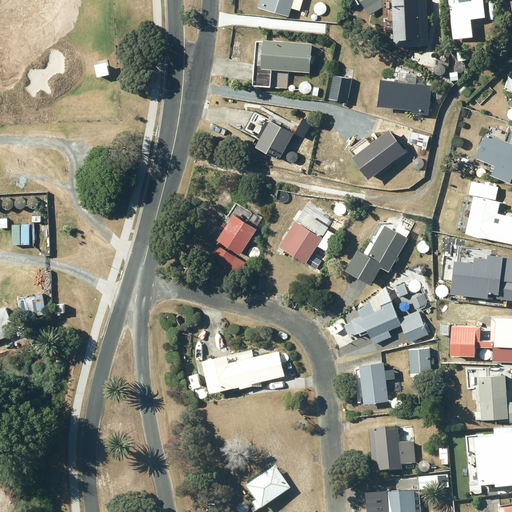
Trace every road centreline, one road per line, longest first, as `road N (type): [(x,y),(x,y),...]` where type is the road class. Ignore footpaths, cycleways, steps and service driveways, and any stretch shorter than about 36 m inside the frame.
road 1 (residential): [(338,511),(322,362),(305,325),(273,303),(141,265)]
road 2 (residential): [(92,511),(94,393),(135,291)]
road 3 (residential): [(135,291),(174,511)]
road 4 (residential): [(141,265),(181,96)]
